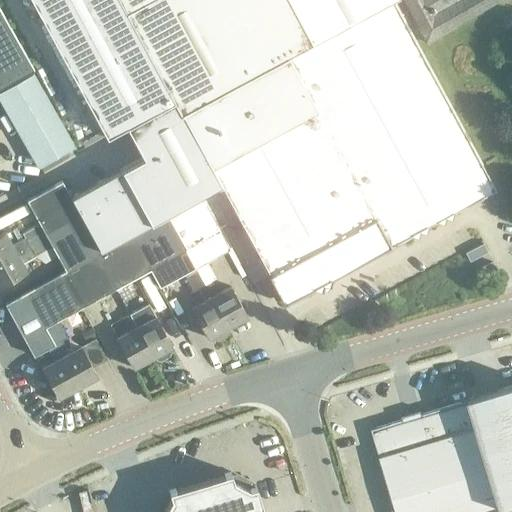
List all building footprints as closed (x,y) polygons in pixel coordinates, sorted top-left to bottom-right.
[(32,0),(106,137),(127,125),(147,114),(174,100),(119,0),(32,0)] [(119,0),(174,100),(181,112),(286,55),(388,0),(119,0)] [(393,0),(388,0),(286,55),(390,247),(410,236),(417,237),(419,231),(425,233),(427,226),(437,221),(444,223),(445,217),(451,219),(454,212),(496,189),(479,158),(393,0)] [(402,0),(426,42),(500,0),(402,0)] [(0,88),(33,69),(0,10),(0,88)] [(174,100),(147,114),(127,125),(145,156),(122,169),(152,223),(165,216),(201,196),(220,186),(285,304),(390,247),(286,55),(181,112),(174,100)] [(33,74),(0,92),(0,96),(40,167),(75,147),(33,74)] [(152,223),(122,169),(70,197),(80,217),(99,251),(130,235),(152,223)] [(44,236),(80,217),(70,197),(61,182),(25,201),(37,223),(44,236)] [(212,281),(215,279),(206,262),(230,248),(221,231),(201,196),(165,216),(227,328),(247,317),(231,287),(219,294),(212,281)] [(209,338),(227,328),(165,216),(152,223),(130,235),(150,270),(159,287),(183,274),(193,292),(197,290),(204,302),(192,308),(209,338)] [(80,217),(44,236),(28,245),(0,260),(0,285),(27,271),(22,262),(50,247),(63,271),(99,251),(80,217)] [(44,236),(37,223),(21,232),(23,236),(24,238),(25,238),(28,245),(44,236)] [(24,238),(23,236),(11,242),(6,232),(0,235),(0,260),(28,245),(25,238),(24,238)] [(150,270),(130,235),(99,251),(95,254),(115,289),(147,272),(150,270)] [(115,289),(95,254),(60,273),(80,308),(115,289)] [(80,308),(60,273),(25,292),(45,328),(57,321),(80,308)] [(78,388),(54,345),(45,328),(25,292),(5,304),(34,356),(48,349),(55,360),(42,367),(59,398),(78,388)] [(129,315),(122,303),(116,292),(108,297),(120,319),(122,319),(129,332),(117,338),(134,369),(153,358),(129,315)] [(149,304),(129,315),(153,358),(172,347),(149,304)] [(57,321),(45,328),(54,345),(62,341),(67,338),(57,321)] [(86,343),(95,338),(96,338),(91,328),(81,333),(86,343)] [(68,353),(62,341),(54,345),(78,388),(97,377),(81,346),(68,353)] [(503,511),(511,508),(511,385),(372,428),(397,511),(501,511),(503,511)] [(163,511),(264,511),(256,485),(249,487),(233,479),(231,472),(169,491),(171,498),(163,511)]
